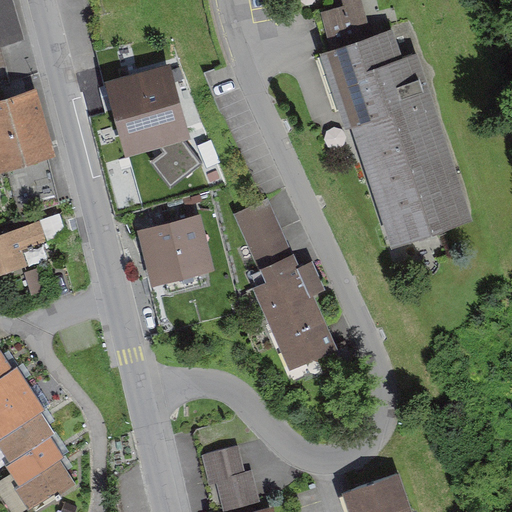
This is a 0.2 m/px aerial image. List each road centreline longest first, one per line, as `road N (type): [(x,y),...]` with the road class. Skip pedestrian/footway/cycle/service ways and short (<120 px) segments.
road 1 (residential): [(137,391),(215,382),(315,461),(336,459),(353,445),(374,402),(363,341),(244,75),(225,0)]
road 2 (residential): [(43,0),(110,283)]
road 3 (residential): [(29,319),(38,350),(87,413),(88,511)]
road 4 (residential): [(137,391),(167,511)]
